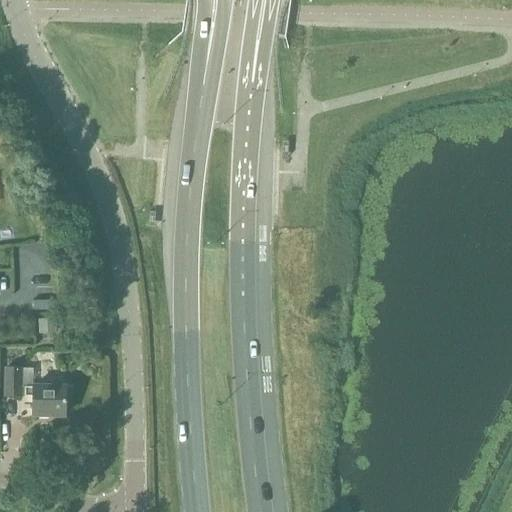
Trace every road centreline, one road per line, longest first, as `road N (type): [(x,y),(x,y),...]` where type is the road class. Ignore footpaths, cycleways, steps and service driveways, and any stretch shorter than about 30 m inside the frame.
road 1 (unclassified): [(135,511),(126,289),(112,217),(12,0)]
road 2 (primary): [(208,45),(181,226),(194,511)]
road 3 (primary): [(258,511),(242,303),(253,71)]
